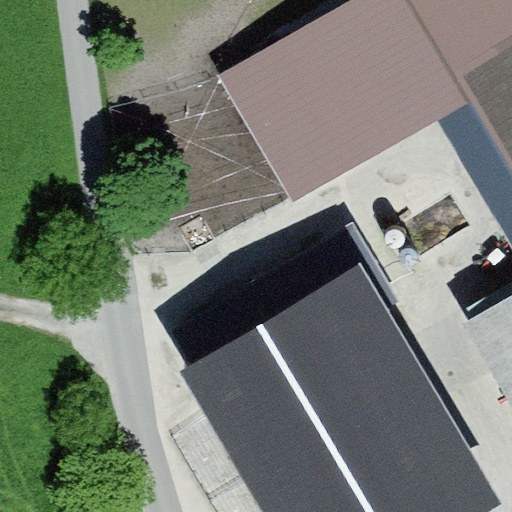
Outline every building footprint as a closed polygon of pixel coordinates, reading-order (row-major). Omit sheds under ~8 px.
[(511,180),(511,36),(448,74),(511,180)] [(366,115),(346,59),(329,50),(311,47),(292,51),(275,61),(263,75),(257,93),(257,112),(263,130),(275,145),(291,155),(310,159),(329,156),(346,147),(359,132),(366,115)] [(382,47),(346,59),(366,115),(401,102),(382,47)] [(423,511),(484,477),(357,261),(200,353),(293,511),(423,511)] [(511,292),(463,323),(511,404),(511,292)]
